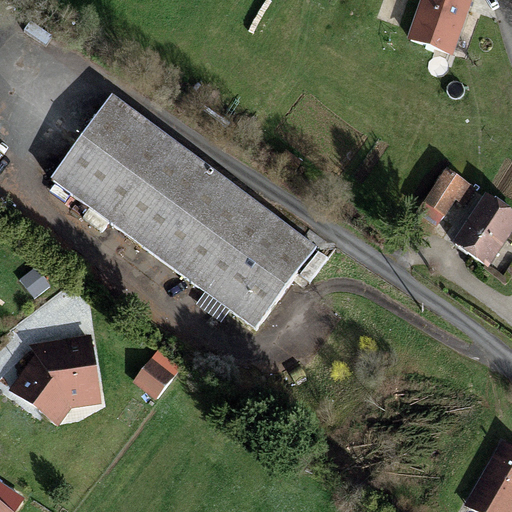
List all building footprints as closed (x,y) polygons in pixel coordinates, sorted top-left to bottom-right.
[(424,0),(410,40),(451,54),(469,0),(424,0)] [(314,252),(316,249),(110,100),(50,182),(256,331),(297,276),(308,284),(326,260),(314,252)] [(463,206),(473,190),(446,171),(424,203),(442,215),(453,200),(463,206)] [(455,246),(486,266),(511,227),(511,214),(487,198),(455,246)] [(19,279),(32,300),(49,288),(35,268),(19,279)] [(201,296),(194,306),(219,322),(226,312),(201,296)] [(84,383),(95,381),(88,339),(57,345),(58,352),(37,355),(11,390),(44,414),(52,403),(67,401),(71,404),(87,401),(84,383)] [(157,397),(171,379),(151,363),(136,382),(157,397)] [(470,509),(475,511),(511,511),(511,449),(502,444),(479,485),(483,488),(470,509)] [(466,507),(470,509),(483,488),(479,485),(466,507)]
